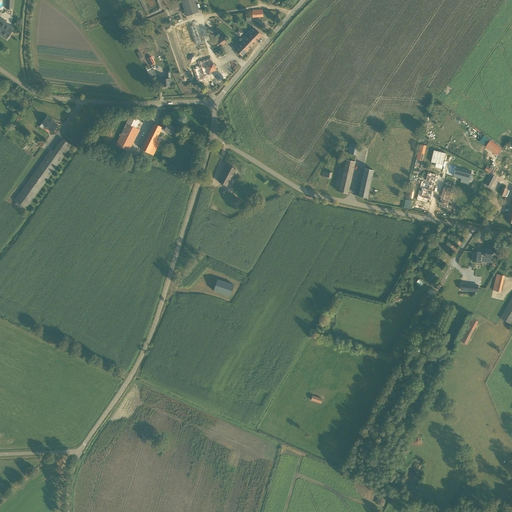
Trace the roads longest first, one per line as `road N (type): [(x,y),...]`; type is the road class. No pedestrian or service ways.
road 1 (unclassified): [(81,452),(151,332),(212,133)]
road 2 (tertiary): [(511,235),(308,192),(212,133)]
road 3 (tertiary): [(211,106),(53,97),(0,68)]
road 4 (unclassified): [(211,106),(305,0)]
